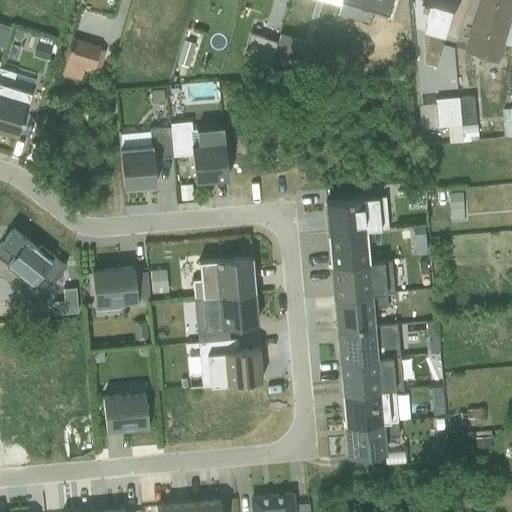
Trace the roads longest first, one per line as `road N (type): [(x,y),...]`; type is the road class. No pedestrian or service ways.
road 1 (residential): [(0,171),(70,219),(100,228),(284,219),(303,433),(295,448)]
road 2 (residential): [(0,476),(295,448)]
